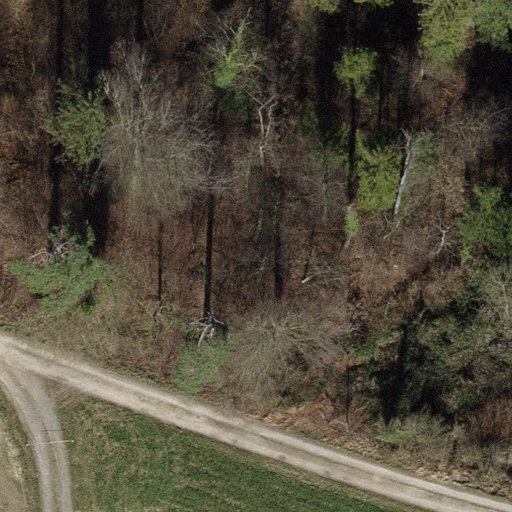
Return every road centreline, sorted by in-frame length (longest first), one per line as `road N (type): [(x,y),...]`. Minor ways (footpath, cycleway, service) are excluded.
road 1 (track): [(6,356),(135,390),(479,511)]
road 2 (track): [(59,511),(42,417),(6,356)]
